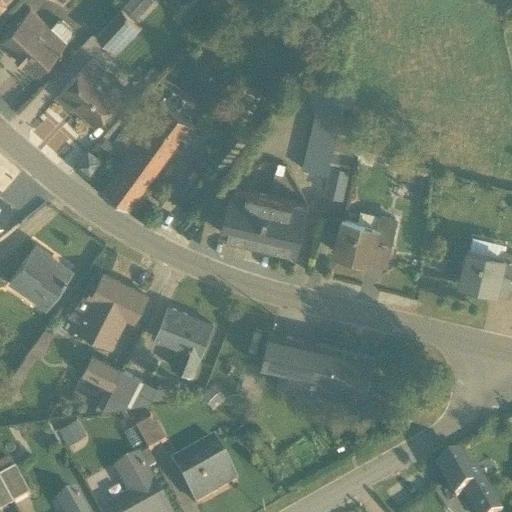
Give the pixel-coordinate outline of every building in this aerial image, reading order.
[(11,0),(0,0),(0,8),(4,5),(6,6),(11,0)] [(127,0),(96,35),(118,55),(141,29),(133,22),(153,0),(127,0)] [(30,10),(0,42),(36,76),(74,35),(58,20),(50,28),(30,10)] [(92,123),(123,88),(92,60),(57,98),(69,110),(73,106),(92,123)] [(336,139),(342,114),(339,106),(354,100),(348,82),(332,88),(330,80),(306,88),(315,115),(301,169),(326,176),(329,162),(336,139)] [(188,123),(157,100),(138,126),(132,121),(113,147),(127,158),(103,193),(128,210),(188,123)] [(246,140),(232,129),(208,159),(223,170),(246,140)] [(357,144),(336,139),(329,162),(351,168),(357,144)] [(374,154),(359,150),(356,161),(372,165),(374,154)] [(101,163),(86,153),(76,167),(90,177),(101,163)] [(350,172),(331,168),(323,197),(343,202),(350,172)] [(230,186),(218,233),(295,252),(307,205),(230,186)] [(0,221),(11,210),(0,199),(0,221)] [(334,254),(385,266),(397,218),(361,210),(358,223),(342,219),(334,254)] [(461,274),(459,284),(510,297),(511,287),(511,252),(505,251),(507,246),(474,238),(471,250),(468,249),(464,265),(433,257),(430,267),(461,274)] [(34,245),(7,283),(45,310),(72,272),(34,245)] [(104,274),(96,289),(92,288),(87,299),(83,297),(69,316),(76,320),(71,329),(111,350),(126,320),(131,323),(146,296),(104,274)] [(192,378),(212,326),(167,308),(154,342),(176,351),(169,369),(192,378)] [(1,389),(10,395),(36,359),(40,360),(53,335),(44,330),(1,389)] [(268,332),(260,368),(279,372),(275,389),(296,394),(294,402),(333,411),(339,386),(366,392),(374,357),(268,332)] [(100,412),(122,371),(92,356),(81,376),(106,388),(95,410),(100,412)] [(157,390),(122,371),(101,411),(150,404),(152,400),(170,398),(173,390),(159,384),(157,390)] [(211,384),(201,396),(213,408),(224,397),(211,384)] [(149,415),(132,425),(147,451),(164,442),(149,415)] [(78,420),(54,433),(63,448),(86,435),(78,420)] [(132,450),(141,445),(133,431),(125,436),(132,450)] [(211,439),(171,462),(195,504),(235,482),(211,439)] [(126,496),(109,505),(112,511),(167,511),(145,472),(155,467),(147,453),(112,472),(126,496)] [(499,511),(474,468),(468,472),(460,457),(437,470),(454,501),(464,495),(473,511),(499,511)] [(0,477),(1,479),(0,479),(0,484),(12,505),(29,494),(9,459),(0,464),(0,477)] [(0,511),(12,505),(0,484),(0,511)] [(59,511),(84,511),(74,493),(55,504),(59,511)]
